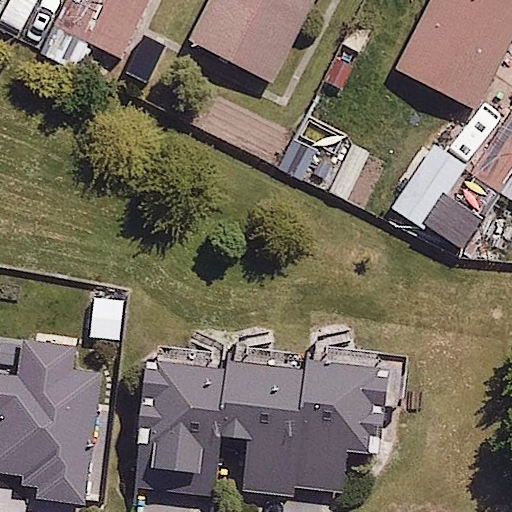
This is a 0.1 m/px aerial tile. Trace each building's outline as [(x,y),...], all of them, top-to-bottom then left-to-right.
[(0,0),(0,17),(10,0),(0,0)] [(150,0),(110,0),(92,40),(125,55),(150,0)] [(277,75),(312,0),(207,0),(192,33),(277,75)] [(511,41),(511,0),(426,0),(395,60),(480,104),(511,41)] [(328,125),(303,115),(286,155),(311,166),(328,125)] [(463,159),(431,140),(393,203),(426,222),(463,159)] [(75,339),(24,335),(22,371),(0,369),(0,465),(23,468),(22,481),(39,483),(38,492),(89,496),(99,367),(73,364),(75,339)] [(302,353),(301,362),(163,350),(151,487),(219,493),(225,426),(250,428),(245,487),(295,492),(295,485),(351,490),(355,450),(385,452),(393,361),(302,353)]
